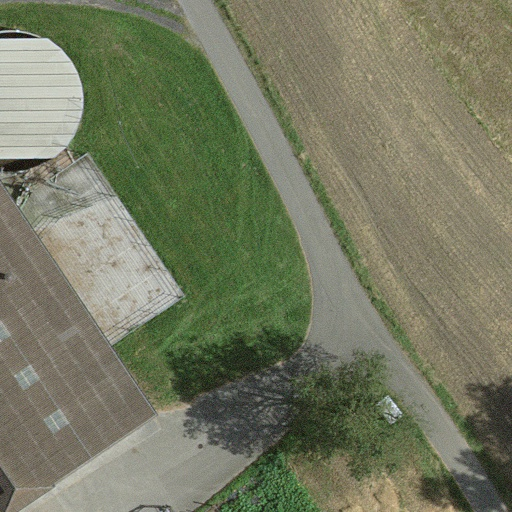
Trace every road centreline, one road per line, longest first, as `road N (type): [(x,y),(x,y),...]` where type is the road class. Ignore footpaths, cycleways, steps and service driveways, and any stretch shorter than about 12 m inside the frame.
road 1 (residential): [(187,0),(366,336),(483,511)]
road 2 (track): [(366,336),(141,511)]
